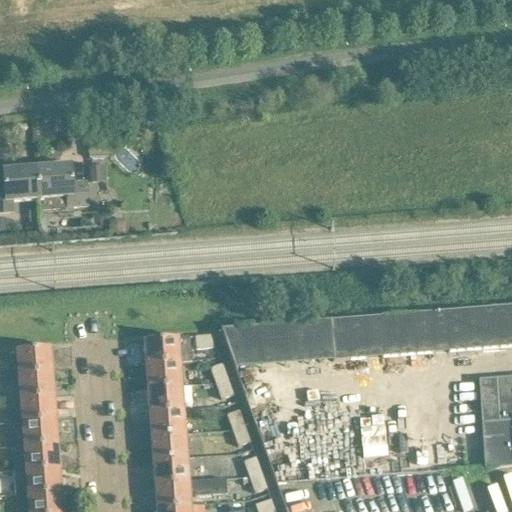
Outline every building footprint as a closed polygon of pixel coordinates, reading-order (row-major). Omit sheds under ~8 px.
[(94,142),(113,141),(112,123),(93,124),(94,142)] [(168,138),(152,141),(155,155),(171,152),(168,138)] [(88,210),(86,184),(72,186),(71,167),(37,170),(39,203),(66,201),(67,212),(88,210)] [(39,203),(37,170),(3,172),(4,191),(0,191),(0,217),(14,216),(13,205),(39,203)] [(111,221),(112,232),(126,231),(125,220),(111,221)] [(511,348),(511,307),(331,322),(221,332),(235,372),(335,363),(511,348)] [(178,340),(144,343),(146,369),(180,366),(180,365),(191,364),(190,339),(178,340)] [(52,375),(50,350),(16,353),(18,377),(52,375)] [(182,390),(180,366),(146,369),(147,392),(182,390)] [(228,382),(222,366),(210,371),(215,387),(228,382)] [(353,374),(356,386),(374,382),(371,370),(353,374)] [(54,399),(52,375),(18,377),(20,402),(54,399)] [(511,379),(481,382),(478,384),(481,431),(511,429),(511,379)] [(234,398),(228,382),(215,387),(221,402),(234,398)] [(183,414),(182,390),(147,392),(149,416),(183,414)] [(56,423),(54,399),(20,402),(22,426),(56,423)] [(378,440),(379,406),(355,406),(354,439),(378,440)] [(245,429),(239,413),(226,418),(232,434),(245,429)] [(185,439),(183,414),(149,416),(151,441),(185,439)] [(58,448),(56,423),(22,426),(24,450),(58,448)] [(250,445),(245,429),(232,434),(238,450),(250,445)] [(511,429),(481,431),(484,471),(511,468),(511,429)] [(378,454),(417,453),(416,438),(378,439),(378,454)] [(187,463),(185,439),(151,441),(153,465),(187,463)] [(59,470),(58,448),(24,450),(25,472),(25,473),(59,470)] [(261,476),(256,460),(243,464),(249,480),(261,476)] [(189,485),(187,463),(153,465),(155,489),(189,486),(189,485)] [(200,479),(218,478),(218,466),(199,467),(200,479)] [(61,495),(59,470),(25,473),(25,472),(14,474),(16,499),(61,495)] [(267,491),(261,476),(249,480),(255,496),(267,491)] [(161,511),(190,510),(189,495),(195,494),(195,499),(227,497),(226,482),(189,485),(189,486),(155,489),(156,511),(161,511)] [(62,511),(61,495),(16,499),(16,511),(62,511)] [(274,511),(271,502),(255,508),(256,511),(274,511)]
